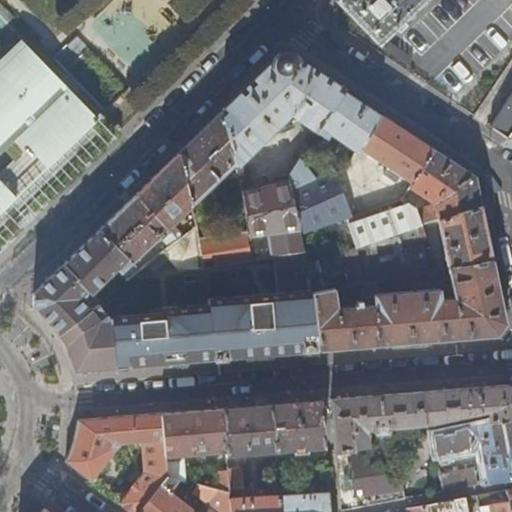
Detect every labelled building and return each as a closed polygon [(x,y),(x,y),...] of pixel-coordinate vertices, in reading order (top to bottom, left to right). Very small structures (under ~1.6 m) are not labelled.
[(335,0),(378,43),(423,0),(335,0)] [(0,240),(113,132),(25,41),(0,64),(0,240)] [(405,63),(409,57),(388,43),(385,50),(405,63)] [(277,57),(221,111),(234,165),(274,126),(277,123),(273,118),(286,105),(291,109),(290,112),(316,130),(343,90),(317,73),(291,55),(277,57)] [(361,102),(343,90),(316,130),(315,131),(325,138),(328,134),(349,147),(345,156),(341,153),(318,169),(321,174),(332,170),(345,165),(354,151),(379,114),(361,102)] [(511,91),(489,127),(511,142),(511,91)] [(221,111),(177,153),(190,206),(234,165),(221,111)] [(415,138),(379,114),(354,151),(358,154),(361,150),(411,183),(434,150),(415,138)] [(437,220),(481,206),(475,177),(456,165),(434,150),(411,183),(409,187),(434,203),(435,209),(417,214),(415,209),(408,204),(347,224),(354,246),(422,224),(437,219),(437,220)] [(177,153),(134,194),(166,229),(190,206),(177,153)] [(286,174),(288,183),(289,186),(313,177),(297,158),(286,174)] [(289,186),(298,233),(350,216),(332,170),(321,174),(313,177),(289,186)] [(246,233),(247,234),(266,232),(271,257),(302,252),(298,233),(289,186),(288,183),(240,196),(246,233)] [(134,194),(98,229),(130,262),(130,263),(166,229),(134,194)] [(447,268),(492,259),(481,206),(437,220),(447,268)] [(310,289),(311,293),(335,289),(428,271),(421,242),(427,241),(422,224),(354,246),(304,262),(310,289)] [(177,241),(161,252),(177,270),(201,267),(197,238),(195,227),(182,237),(177,241)] [(98,229),(63,264),(90,293),(91,294),(115,269),(119,272),(130,262),(98,229)] [(174,229),(169,233),(177,241),(182,237),(174,229)] [(215,236),(220,265),(226,264),(253,260),(271,257),(266,232),(247,234),(215,236)] [(201,267),(202,268),(220,265),(215,236),(197,238),(201,267)] [(311,293),(320,349),(496,335),(505,323),(492,259),(447,268),(453,297),(440,298),(439,289),(373,294),(359,298),(360,305),(337,307),(335,289),(311,293)] [(202,268),(206,297),(233,295),(277,292),(275,279),(257,282),(253,260),(226,264),(220,265),(202,268)] [(49,320),(58,331),(89,308),(82,300),(90,293),(63,264),(33,292),(34,307),(39,310),(49,320)] [(207,302),(216,358),(320,349),(311,293),(310,289),(277,292),(233,295),(206,297),(207,302)] [(82,300),(89,308),(95,303),(98,301),(91,294),(90,293),(82,300)] [(110,321),(114,366),(216,358),(207,302),(171,305),(171,307),(172,308),(170,318),(163,315),(110,321)] [(89,308),(58,331),(60,334),(66,345),(69,351),(73,363),(74,369),(114,366),(110,321),(107,322),(95,303),(89,308)] [(161,306),(163,315),(170,318),(172,308),(171,307),(171,305),(161,306)] [(511,388),(507,384),(331,399),(335,453),(369,447),(367,437),(368,434),(374,434),(375,439),(388,438),(388,433),(428,429),(488,419),(490,424),(511,419),(511,388)] [(321,400),(271,403),(275,451),(292,449),(293,452),(306,451),(306,449),(325,447),(321,400)] [(271,403),(221,408),(225,450),(225,456),(275,452),(275,451),(271,403)] [(225,450),(221,408),(161,412),(166,475),(177,478),(183,480),(181,454),(225,450)] [(136,511),(166,475),(161,412),(76,419),(76,428),(73,440),(69,452),(64,460),(90,480),(118,444),(140,441),(144,471),(119,503),(130,511),(136,511)] [(511,478),(511,419),(490,424),(434,435),(439,466),(444,465),(442,453),(470,448),(474,439),(480,438),(487,483),(511,478)] [(369,447),(335,453),(340,510),(403,498),(394,442),(369,447)] [(287,464),(276,465),(278,481),(289,481),(287,464)] [(194,468),(195,483),(197,483),(216,489),(229,492),(228,488),(226,469),(226,465),(194,468)] [(240,468),(226,469),(228,488),(241,488),(240,468)] [(441,476),(443,491),(478,485),(474,470),(441,476)] [(177,478),(166,475),(136,511),(195,511),(168,490),(177,478)] [(216,489),(197,483),(192,491),(206,502),(216,489)] [(216,489),(206,502),(217,511),(230,511),(229,498),(229,492),(216,489)] [(509,511),(506,490),(476,496),(479,511),(509,511)] [(330,511),(329,492),(279,495),(280,511),(330,511)] [(280,511),(279,495),(229,498),(230,511),(280,511)] [(451,500),(424,505),(425,511),(446,511),(446,509),(453,507),(451,500)] [(35,501),(26,511),(39,511),(43,507),(35,501)]
